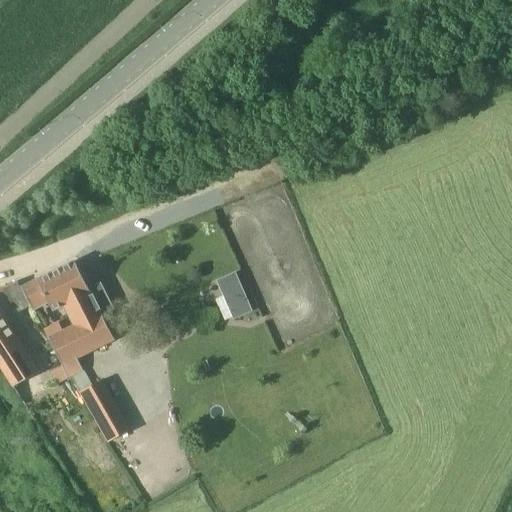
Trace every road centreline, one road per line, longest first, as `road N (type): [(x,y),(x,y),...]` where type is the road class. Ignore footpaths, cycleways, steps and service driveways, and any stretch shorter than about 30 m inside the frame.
road 1 (track): [(511,46),(157,195),(142,221),(0,267)]
road 2 (tertiary): [(0,182),(211,0)]
road 3 (unclassified): [(0,136),(145,0)]
